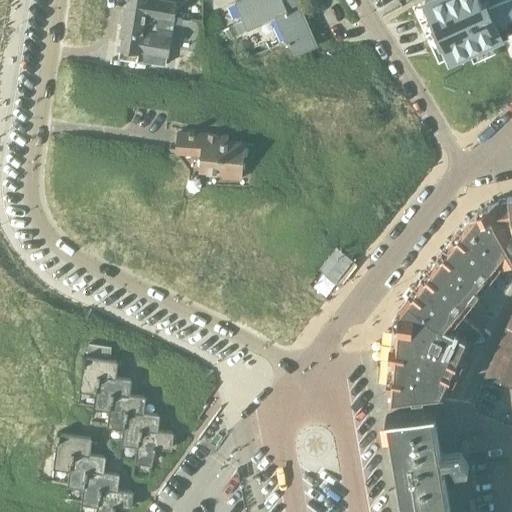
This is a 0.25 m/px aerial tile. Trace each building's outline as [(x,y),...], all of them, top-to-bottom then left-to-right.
[(126,0),(123,25),(172,33),(173,24),(175,16),(177,0),(126,0)] [(243,21),(233,24),(237,34),(247,30),(276,18),(286,42),(254,56),(266,84),(314,63),(308,49),(316,46),(295,0),(241,0),(235,3),(241,16),(243,21)] [(511,0),(506,0),(484,10),(479,0),(428,0),(424,2),(445,48),(448,47),(453,59),(467,54),(502,38),(501,36),(511,30),(511,0)] [(182,17),(175,16),(173,24),(180,25),(182,17)] [(172,33),(123,25),(117,58),(166,66),(172,33)] [(199,172),(224,175),(223,178),(239,180),(243,143),(225,142),(226,136),(194,132),(194,130),(189,129),(189,132),(178,131),(175,153),(200,156),(199,172)] [(511,197),(508,198),(499,200),(501,210),(511,227),(511,197)] [(492,204),(469,218),(502,258),(505,262),(511,257),(511,227),(501,210),(499,200),(497,201),(495,202),(492,204)] [(469,218),(437,258),(477,289),(502,258),(469,218)] [(346,263),(347,262),(349,264),(351,261),(338,250),(318,272),(330,282),(330,281),(334,284),(349,266),(346,263)] [(437,258),(406,298),(448,326),(452,328),(474,339),(475,339),(481,342),(488,334),(459,312),(477,289),(437,258)] [(397,308),(395,346),(420,349),(429,353),(430,350),(440,355),(452,328),(448,326),(406,298),(397,308)] [(420,349),(395,346),(394,358),(393,375),(392,374),(392,380),(393,380),(390,400),(409,398),(422,397),(440,389),(457,353),(466,357),(474,339),(452,328),(440,355),(430,350),(429,353),(420,349)] [(89,344),(87,357),(109,359),(111,347),(89,344)] [(79,390),(95,392),(98,374),(112,376),(114,360),(109,359),(87,357),(83,356),(82,364),(83,364),(79,390)] [(93,408),(109,410),(112,392),(126,394),(128,378),(112,376),(98,374),(95,392),(93,408)] [(107,426),(123,428),(126,410),(140,412),(142,396),(126,394),(112,392),(109,410),(107,426)] [(428,409),(387,416),(390,438),(394,459),(397,480),(401,500),(403,511),(445,511),(442,493),(439,472),(437,460),(451,457),(457,468),(469,466),(461,450),(436,455),(435,452),(432,431),(428,409)] [(121,444),(136,446),(139,428),(154,430),(156,414),(140,412),(126,410),(123,428),(121,444)] [(139,428),(136,446),(135,459),(152,461),(153,455),(155,455),(156,447),(167,449),(169,432),(154,430),(139,428)] [(53,468),(69,469),(71,451),(90,454),(92,438),(58,433),(53,468)] [(67,486),(83,488),(86,469),(104,472),(106,456),(90,454),(71,451),(69,469),(67,486)] [(81,504),(97,506),(100,487),(117,489),(119,473),(104,472),(86,469),(83,488),(81,504)] [(100,487),(97,506),(96,511),(114,511),(115,507),(127,508),(129,491),(117,489),(100,487)]
